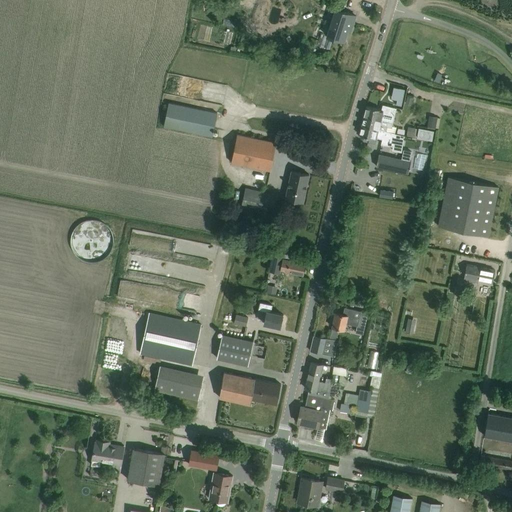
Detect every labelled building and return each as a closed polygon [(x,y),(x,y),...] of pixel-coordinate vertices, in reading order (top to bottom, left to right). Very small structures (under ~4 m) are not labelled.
[(355,15),(346,12),(335,9),(327,36),(344,41),(348,27),(351,28),(355,15)] [(405,89),(399,88),(396,104),(401,105),(405,89)] [(212,136),(217,112),(168,101),(163,126),(212,136)] [(381,119),(393,122),(396,109),(383,106),(382,110),(366,106),(364,115),(381,119)] [(381,119),(364,115),(362,125),(395,132),(396,126),(392,125),(393,122),(381,119)] [(438,127),(440,117),(428,115),(427,123),(427,125),(426,126),(435,128),(435,127),(435,126),(438,127)] [(395,132),(362,125),(359,134),(364,136),(363,140),(375,143),(377,135),(383,136),(381,144),(393,145),(392,150),(402,151),(404,135),(401,134),(395,133),(395,132)] [(413,136),(415,127),(408,126),(406,134),(413,136)] [(433,130),(419,127),(417,137),(432,140),(433,130)] [(276,141),(237,133),(231,163),(270,170),(276,141)] [(378,153),(376,166),(408,173),(411,161),(409,160),(411,151),(403,149),(401,159),(378,153)] [(308,174),(291,170),(285,198),(302,202),(308,174)] [(448,176),(438,226),(482,234),(481,234),(483,225),(490,226),(498,186),(448,176)] [(277,195),(268,193),(245,187),(240,206),(273,213),(277,195)] [(380,189),(379,196),(392,198),(393,191),(380,189)] [(273,250),(269,271),(280,273),(281,269),(303,274),(306,263),(282,258),(284,252),(273,250)] [(480,267),(466,264),(463,279),(477,282),(478,279),(492,282),(495,270),(485,268),(480,267)] [(272,305),(260,302),(258,309),(266,311),(263,323),(280,327),(283,314),(271,311),(272,305)] [(343,313),(335,312),(332,326),(344,329),(346,323),(357,325),(355,332),(363,334),(368,311),(354,308),(344,306),(343,313)] [(149,313),(140,353),(190,366),(201,324),(149,312),(149,313)] [(247,317),(235,314),(234,323),(245,325),(247,317)] [(405,332),(413,333),(416,319),(407,317),(405,332)] [(248,362),(253,341),(246,339),(223,334),(218,356),(246,362),(248,362)] [(322,352),(325,337),(313,335),(310,350),(322,352)] [(309,388),(308,393),(329,398),(330,391),(329,391),(332,379),(326,378),(325,382),(319,380),(322,364),(311,362),(305,388),(309,388)] [(154,389),(198,399),(202,381),(158,371),(154,389)] [(251,398),(277,403),(280,384),(224,372),(219,397),(250,404),(251,398)] [(347,374),(339,373),(338,381),(338,384),(344,384),(345,385),(347,374)] [(297,422),(326,428),(330,408),(332,409),(334,399),(329,398),(308,393),(305,406),(301,405),(297,422)] [(511,416),(488,413),(484,435),(511,439),(511,416)] [(92,460),(91,465),(100,466),(101,461),(120,465),(123,446),(115,444),(115,445),(110,445),(110,444),(109,443),(109,441),(97,439),(96,441),(95,441),(92,460)] [(133,448),(131,457),(127,479),(159,485),(164,453),(133,448)] [(216,469),(219,454),(191,449),(189,464),(216,469)] [(511,462),(511,459),(481,455),(479,463),(511,469),(511,462)] [(214,472),(209,498),(216,499),(216,501),(217,503),(218,504),(220,505),(222,505),(223,504),(225,502),(226,501),(228,501),(229,492),(227,492),(228,485),(230,485),(232,475),(214,472)] [(328,476),(326,488),(342,491),(344,479),(328,476)] [(303,486),(300,502),(317,505),(322,481),(302,477),(300,486),(303,486)] [(409,511),(412,498),(393,494),(389,511),(409,511)] [(438,511),(441,503),(422,500),(419,511),(438,511)]
